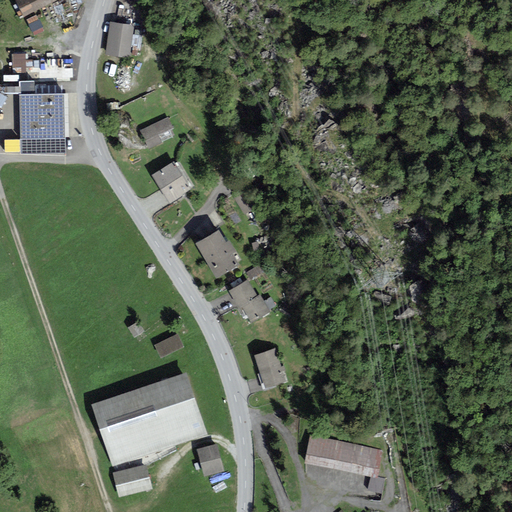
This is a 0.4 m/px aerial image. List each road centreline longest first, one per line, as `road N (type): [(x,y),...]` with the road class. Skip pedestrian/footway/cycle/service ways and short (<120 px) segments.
road 1 (tertiary): [(243,511),(244,446),(228,373),(199,308),(88,122),(85,83),(104,0)]
road 2 (track): [(0,173),(108,511)]
road 3 (unknown): [(0,142),(12,94),(6,46),(91,51)]
